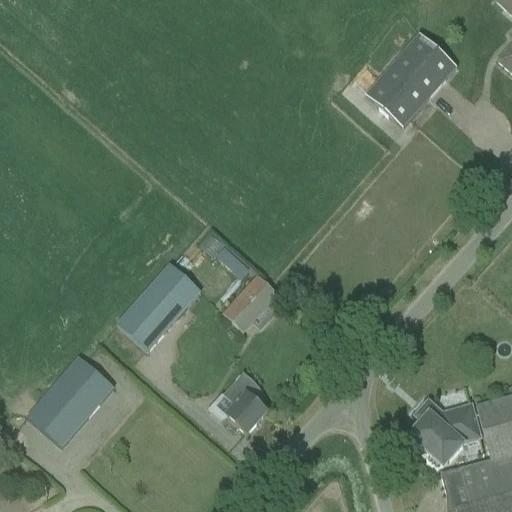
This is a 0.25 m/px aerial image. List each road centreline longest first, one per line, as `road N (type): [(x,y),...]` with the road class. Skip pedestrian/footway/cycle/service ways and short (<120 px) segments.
road 1 (unclassified): [(338,399),(511,204)]
road 2 (unclassified): [(237,511),(338,399)]
road 3 (unclassified): [(385,511),(368,442),(338,399)]
